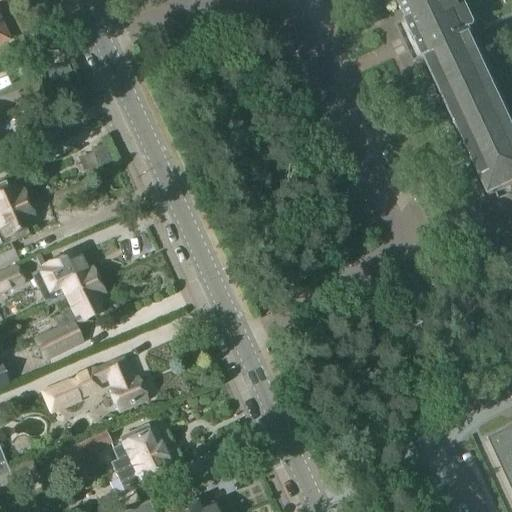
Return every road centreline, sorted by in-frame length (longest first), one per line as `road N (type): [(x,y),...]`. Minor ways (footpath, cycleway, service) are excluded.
road 1 (tertiary): [(318,511),(82,0)]
road 2 (unknown): [(369,217),(457,199),(511,203)]
